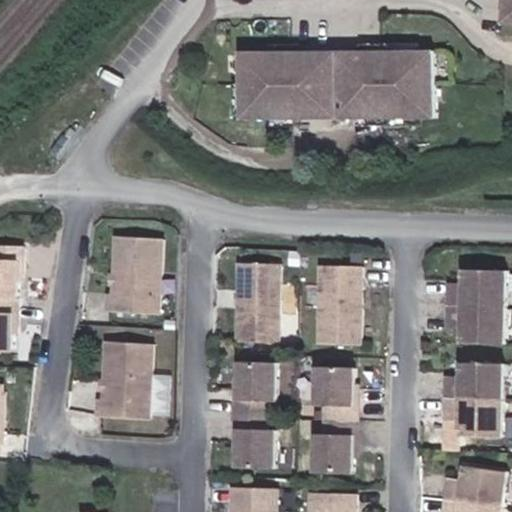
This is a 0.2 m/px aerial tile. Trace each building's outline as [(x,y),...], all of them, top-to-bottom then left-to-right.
[(511,0),(497,0),(495,23),(511,26),(511,0)] [(433,113),(433,47),(240,47),(240,113),(433,113)] [(157,307),(162,232),(115,228),(111,286),(106,285),(105,303),(157,307)] [(21,284),(22,249),(0,248),(0,262),(18,264),(17,284),(21,284)] [(281,336),(284,258),(243,256),(240,335),(281,336)] [(362,339),(364,261),(323,260),(321,338),(362,339)] [(17,284),(18,264),(0,263),(0,301),(16,302),(17,284)] [(508,305),(509,268),(485,268),(466,267),(466,281),(466,288),(450,288),(450,303),(508,305)] [(15,336),(16,302),(0,301),(0,315),(12,316),(11,330),(12,336),(15,336)] [(507,342),(508,305),(450,303),(449,318),(465,319),(465,326),(465,341),(507,342)] [(0,354),(11,355),(11,330),(12,316),(0,315),(0,354)] [(147,418),(152,344),(105,340),(101,397),(96,397),(95,414),(147,418)] [(279,397),(280,359),(243,358),(242,373),(242,396),(270,397),(279,397)] [(505,400),(506,363),(463,362),(463,376),(463,383),(447,383),(447,398),(505,400)] [(356,403),(357,364),(320,363),(319,401),(328,402),(356,403)] [(161,371),(159,413),(174,414),(177,372),(161,371)] [(269,411),(270,397),(242,396),(242,373),(239,372),(238,410),(269,411)] [(504,436),(505,400),(447,398),(446,413),(462,413),(462,421),(462,435),(504,436)] [(360,417),(360,403),(356,403),(328,402),(328,416),(360,417)] [(269,426),(269,411),(238,410),(237,448),(240,448),(241,425),(269,426)] [(359,432),(360,417),(328,416),(327,431),(355,431),(359,432)] [(277,465),(278,426),(269,426),(241,425),(240,448),(240,463),(277,465)] [(354,470),(355,431),(327,431),(318,430),(317,469),(354,470)] [(504,509),(509,473),(467,467),(465,480),(464,487),(448,486),(446,500),(504,509)] [(464,487),(465,480),(450,478),(448,486),(464,487)] [(279,511),(280,486),(235,485),(233,511),(279,511)] [(358,511),(359,493),(325,492),(314,491),(313,511),(358,511)] [(503,511),(504,509),(446,500),(444,511),(503,511)]
